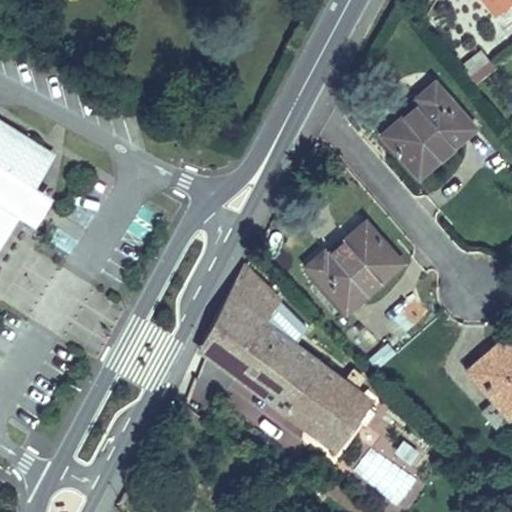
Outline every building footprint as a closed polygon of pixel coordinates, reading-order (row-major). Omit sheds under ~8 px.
[(511,0),(484,0),(496,14),(511,0)] [(471,73),(488,60),(480,50),(463,63),(471,73)] [(474,81),(493,66),(488,60),(471,73),(470,75),(474,81)] [(471,73),(463,63),(461,65),(469,75),(470,75),(471,73)] [(469,75),(461,65),(456,68),(464,79),(469,75)] [(419,174),(474,125),(434,81),(417,96),(420,99),(382,133),(419,174)] [(36,184),(56,152),(0,117),(0,247),(20,216),(34,225),(53,195),(36,184)] [(307,264),(346,309),(402,261),(365,219),(327,253),(324,250),(307,264)] [(344,379),(343,378),(321,360),(295,342),(242,306),(260,279),(243,262),(198,346),(227,367),(310,428),(311,427),(331,443),(333,445),(336,443),(334,442),(353,416),(365,425),(376,411),(364,403),(367,399),(363,398),(362,399),(352,391),(342,382),(344,379)] [(306,326),(277,297),(278,296),(260,279),(242,306),(295,342),(306,326)] [(486,362),(511,338),(511,334),(510,332),(482,357),(486,362)] [(511,410),(511,338),(486,362),(482,357),(469,369),(508,414),(511,410)] [(375,369),(396,351),(387,341),(367,358),(375,369)] [(352,391),(363,378),(351,368),(343,378),(344,379),(342,382),(352,391)] [(511,424),(511,421),(493,400),(481,410),(502,434),(511,424)] [(400,436),(390,448),(406,461),(416,448),(400,436)] [(511,511),(511,500),(502,511),(511,511)]
